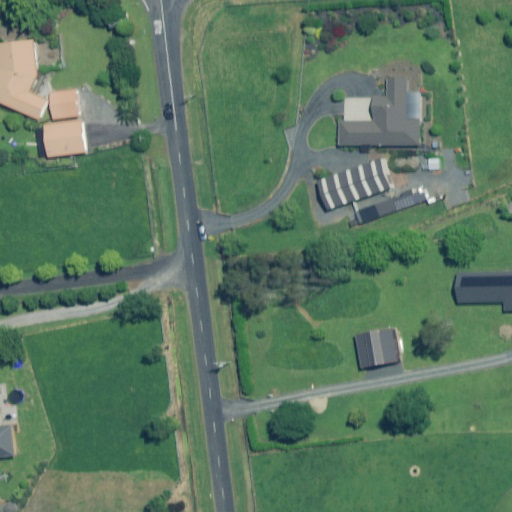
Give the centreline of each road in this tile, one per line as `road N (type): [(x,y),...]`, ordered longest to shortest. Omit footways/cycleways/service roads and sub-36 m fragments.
road 1 (unclassified): [(225,511),(161,0)]
road 2 (unknown): [(214,422),(511,370)]
road 3 (unknown): [(190,229),(230,234),(275,213),(295,179),(303,137),(334,116)]
road 4 (unknown): [(195,271),(0,298)]
